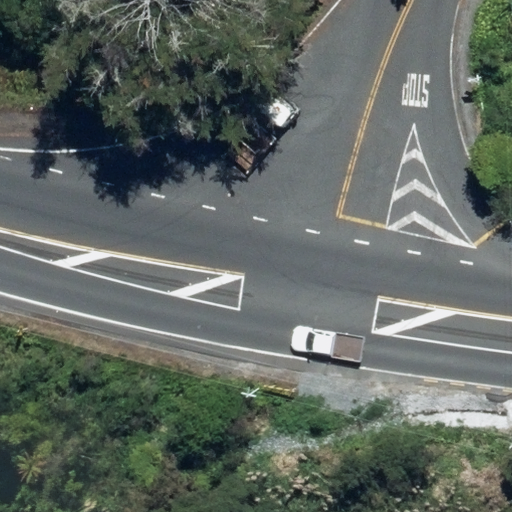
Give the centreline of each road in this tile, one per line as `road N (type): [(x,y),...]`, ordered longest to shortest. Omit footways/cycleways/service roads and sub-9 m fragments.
road 1 (secondary): [(0,243),(329,314)]
road 2 (unclassified): [(410,0),(343,217),(329,314)]
road 3 (secondary): [(329,314),(511,339)]
